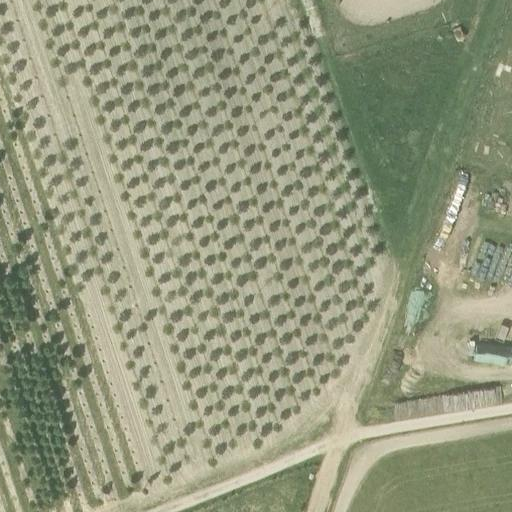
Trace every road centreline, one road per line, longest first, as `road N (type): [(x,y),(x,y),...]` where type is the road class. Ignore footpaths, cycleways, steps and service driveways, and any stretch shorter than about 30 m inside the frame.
road 1 (track): [(337,445),(493,0)]
road 2 (track): [(337,445),(367,429),(511,406)]
road 3 (track): [(173,511),(337,445)]
